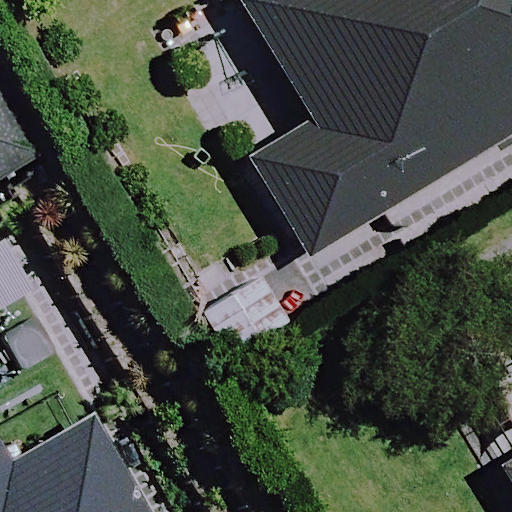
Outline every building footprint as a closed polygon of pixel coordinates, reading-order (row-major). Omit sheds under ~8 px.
[(511,0),(238,0),(228,6),(300,132),(241,166),(297,263),(511,141),(511,0)] [(0,173),(15,165),(0,138),(0,173)] [(255,275),(184,316),(215,368),(286,327),(255,275)] [(0,511),(120,511),(76,434),(0,478),(0,511)] [(511,457),(491,470),(511,504),(511,457)]
